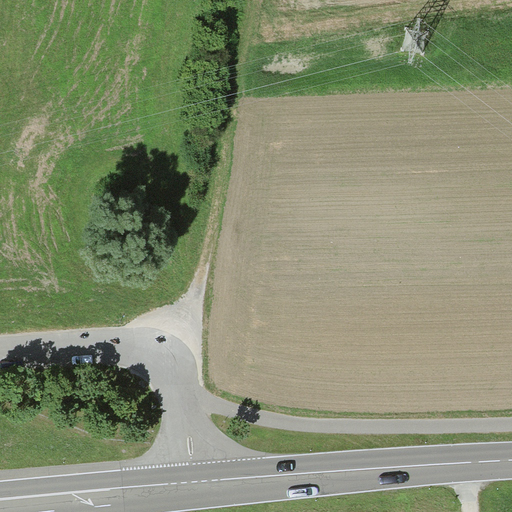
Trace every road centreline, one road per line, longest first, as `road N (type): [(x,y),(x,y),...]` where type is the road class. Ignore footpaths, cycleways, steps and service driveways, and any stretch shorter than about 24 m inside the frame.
road 1 (secondary): [(511,460),(193,483)]
road 2 (unclassified): [(0,353),(118,344),(148,352),(170,374),(182,403),(193,483)]
road 3 (secondary): [(193,483),(0,500)]
